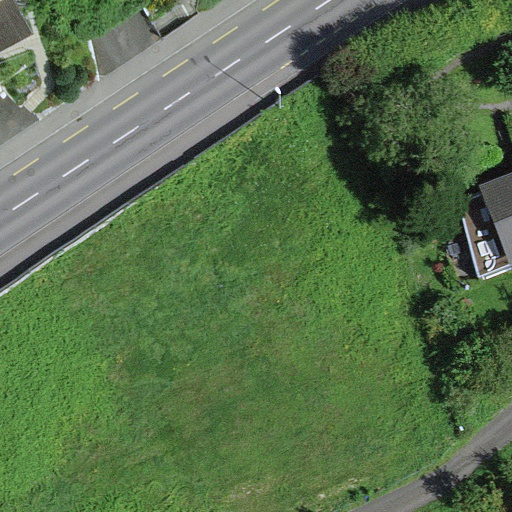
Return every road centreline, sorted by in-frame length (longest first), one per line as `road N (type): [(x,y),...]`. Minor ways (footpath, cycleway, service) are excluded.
road 1 (secondary): [(0,219),(330,0)]
road 2 (unclassified): [(389,511),(511,421)]
